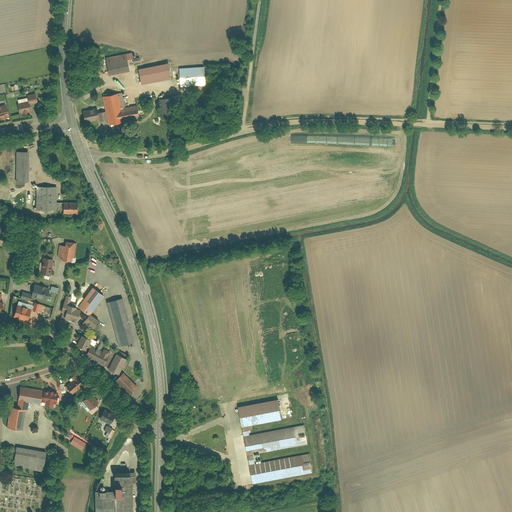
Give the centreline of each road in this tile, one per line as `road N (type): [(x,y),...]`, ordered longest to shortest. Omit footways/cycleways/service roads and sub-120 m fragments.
road 1 (residential): [(408,123),(279,122),(156,155),(80,147)]
road 2 (secondary): [(80,147),(143,292),(160,370),(162,431)]
road 3 (track): [(244,130),(259,0)]
road 4 (secondary): [(67,0),(64,78),(73,127)]
road 5 (track): [(439,0),(428,123)]
